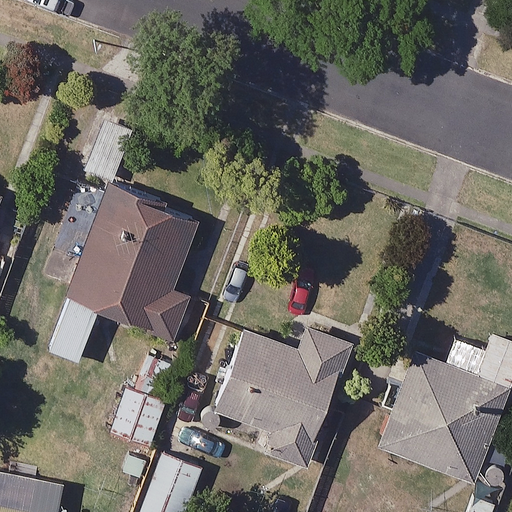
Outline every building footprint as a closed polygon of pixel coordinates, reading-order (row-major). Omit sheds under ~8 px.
[(132,125),(103,114),(84,164),(113,175),(132,125)] [(105,181),(67,290),(48,343),(78,354),(97,301),(158,322),(196,213),(105,181)] [(30,214),(0,203),(0,260),(12,264),(30,214)] [(344,332),(302,318),(295,342),(241,324),(216,404),(274,423),(266,446),(303,458),(344,332)] [(511,366),(511,336),(490,328),(475,368),(415,344),(379,439),(470,474),(511,366)] [(166,395),(128,381),(112,427),(150,441),(166,395)] [(182,511),(203,464),(163,448),(136,511),(182,511)] [(53,511),(59,481),(0,468),(0,511),(53,511)]
